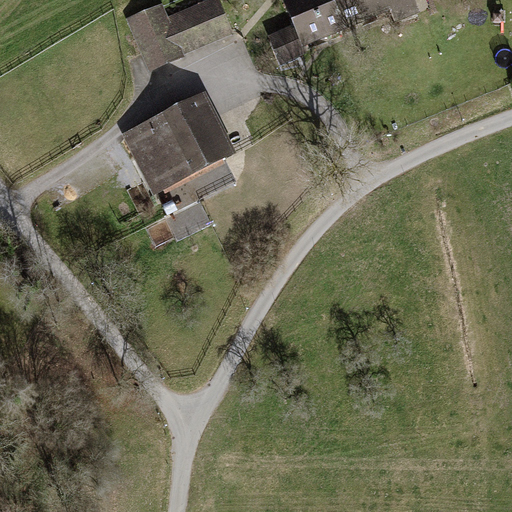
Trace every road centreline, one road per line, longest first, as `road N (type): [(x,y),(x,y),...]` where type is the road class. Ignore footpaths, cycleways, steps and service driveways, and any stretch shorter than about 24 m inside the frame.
road 1 (unclassified): [(511,122),(414,156),(336,206),(304,239),(191,426),(177,511)]
road 2 (track): [(0,195),(191,426)]
